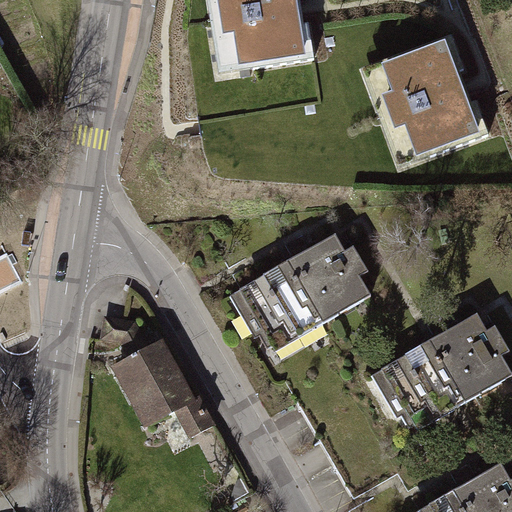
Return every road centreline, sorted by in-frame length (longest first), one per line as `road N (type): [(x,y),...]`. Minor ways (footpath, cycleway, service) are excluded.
road 1 (residential): [(76,240),(119,247),(146,262),(290,511)]
road 2 (tertiary): [(76,240),(113,0)]
road 3 (tertiary): [(50,411),(76,240)]
road 4 (unknown): [(326,0),(334,101),(281,115)]
